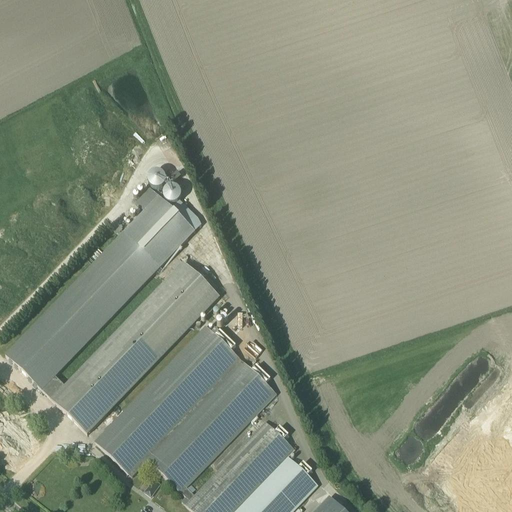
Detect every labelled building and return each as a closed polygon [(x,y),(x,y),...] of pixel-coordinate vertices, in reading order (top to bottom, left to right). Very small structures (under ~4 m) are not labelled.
[(161,191),(163,174),(147,173),(146,190),(161,191)] [(176,174),(170,179),(175,184),(181,179),(176,174)] [(183,265),(179,261),(171,269),(176,273),(65,388),(55,379),(195,234),(150,191),(135,206),(144,214),(5,358),(41,393),(51,402),(51,403),(87,437),(219,299),(183,265)] [(189,503),(194,498),(186,490),(276,396),(205,329),(94,444),(132,480),(147,463),(181,496),(181,495),(189,503)] [(511,372),(432,464),(486,511),(511,511),(511,454),(507,450),(511,444),(511,372)] [(185,507),(189,511),(237,511),(288,459),(294,452),(265,424),(194,498),(189,503),(185,507)] [(294,511),(318,487),(288,459),(237,511),(294,511)] [(155,493),(160,487),(153,482),(149,488),(155,493)] [(316,511),(342,511),(329,499),(316,511)]
